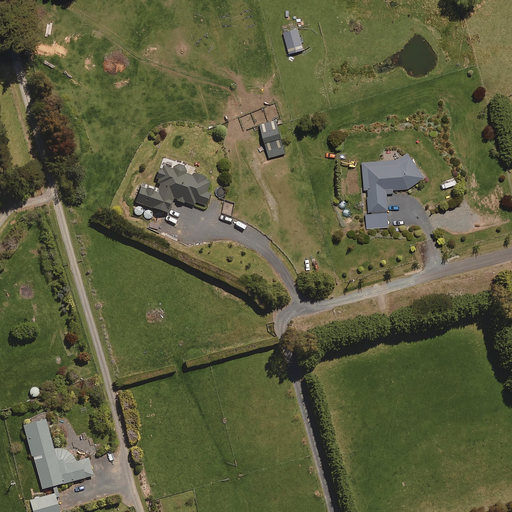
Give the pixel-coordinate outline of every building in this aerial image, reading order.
[(305,51),(299,30),(285,33),(290,54),(305,51)] [(279,124),(278,121),(255,127),(263,160),(286,154),(279,124)] [(424,179),(407,153),(397,161),(362,163),(364,191),(368,192),(368,215),(366,215),(366,229),(387,228),(387,213),(388,213),(387,194),(393,194),(393,191),(408,190),(424,179)] [(177,200),(176,202),(186,206),(187,203),(195,206),(196,203),(207,207),(211,195),(207,193),(211,182),(185,172),(187,169),(177,165),(175,171),(163,166),(156,183),(162,185),(158,194),(143,188),(137,203),(169,215),(175,199),(177,200)] [(139,226),(130,221),(127,228),(136,233),(139,226)] [(57,487),(94,477),(89,460),(77,463),(77,461),(76,459),(75,458),(73,456),(72,455),(71,453),(69,452),(67,451),(65,450),(64,450),(62,449),(60,449),(58,449),(56,449),(54,449),(46,422),(24,428),(32,458),(34,458),(43,491),(53,488),(55,495),(31,501),(33,511),(59,511),(56,499),(60,498),(57,487)]
